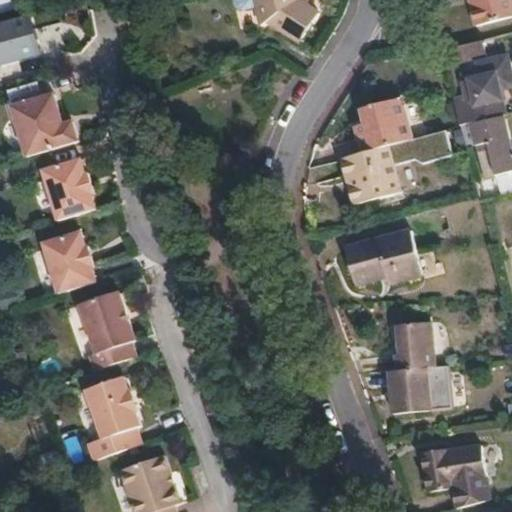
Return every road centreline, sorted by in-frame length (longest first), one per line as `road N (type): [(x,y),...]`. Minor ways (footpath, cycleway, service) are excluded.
road 1 (residential): [(287,228),(393,511)]
road 2 (residential): [(191,272),(151,249),(128,206),(101,37)]
road 3 (residential): [(191,272),(165,291),(163,320),(231,511)]
road 4 (residential): [(379,0),(305,129),(287,184),(287,228)]
